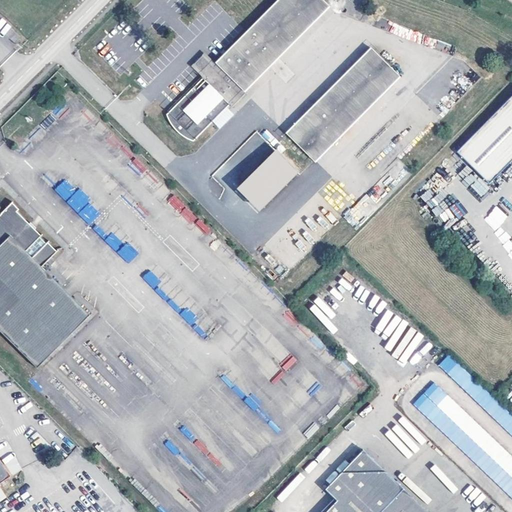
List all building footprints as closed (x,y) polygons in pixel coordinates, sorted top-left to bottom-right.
[(313,0),(279,0),(212,68),(239,95),(323,9),(313,0)] [(299,121),(326,147),(394,80),(368,53),(299,121)] [(197,82),(161,117),(168,124),(166,126),(167,128),(170,133),(173,136),(177,139),(180,141),(183,139),(188,145),(224,109),(197,82)] [(511,161),(511,96),(455,154),(487,186),(511,161)] [(326,147),(299,121),(282,137),(309,163),(326,147)] [(295,178),(268,152),(224,198),(251,223),(295,178)] [(481,197),(488,190),(477,179),(470,186),(481,197)] [(56,189),(87,223),(97,214),(92,208),(87,213),(82,207),(87,202),(76,190),(75,192),(64,181),(56,189)] [(55,254),(32,233),(30,234),(25,229),(27,227),(14,216),(16,213),(9,206),(0,215),(0,337),(35,372),(88,318),(40,271),(45,265),(49,269),(53,265),(49,260),(55,254)] [(496,206),(484,220),(495,230),(507,216),(496,206)] [(28,226),(27,227),(25,229),(30,234),(32,233),(34,231),(28,226)] [(128,263),(138,254),(127,243),(117,252),(128,263)] [(281,345),(271,356),(290,374),(300,363),(281,345)] [(511,414),(449,354),(438,365),(511,435),(511,414)] [(413,403),(511,498),(511,456),(434,381),(413,403)] [(424,511),(361,452),(323,493),(335,504),(327,511),(424,511)] [(12,453),(3,458),(13,474),(21,469),(12,453)] [(0,502),(7,498),(0,486),(0,485),(12,477),(0,459),(0,502)]
